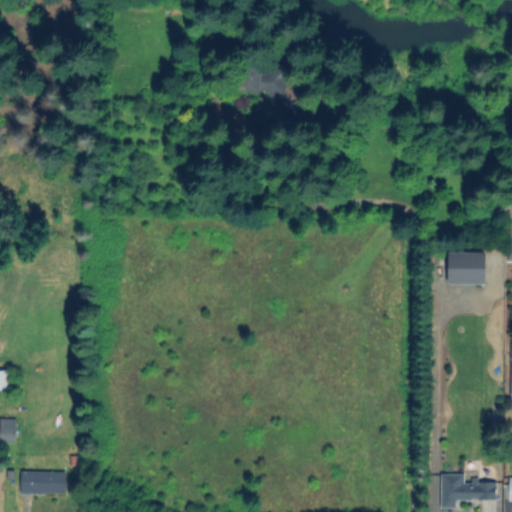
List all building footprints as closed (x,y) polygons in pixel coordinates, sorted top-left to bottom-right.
[(265,68),(264,80),(284,64),(321,107),(298,127),(264,87),(264,93),(235,90),(238,65),(265,68)] [(450,251),(485,251),(485,281),(450,281),(450,251)] [(0,370),(10,370),(9,390),(0,390),(0,370)] [(17,421),(17,441),(2,441),(2,421),(17,421)] [(67,474),(67,494),(24,494),(24,473),(67,474)] [(465,486),(479,486),(479,481),(498,481),(498,501),(457,500),(457,506),(441,506),(441,474),(465,474),(465,486)]
